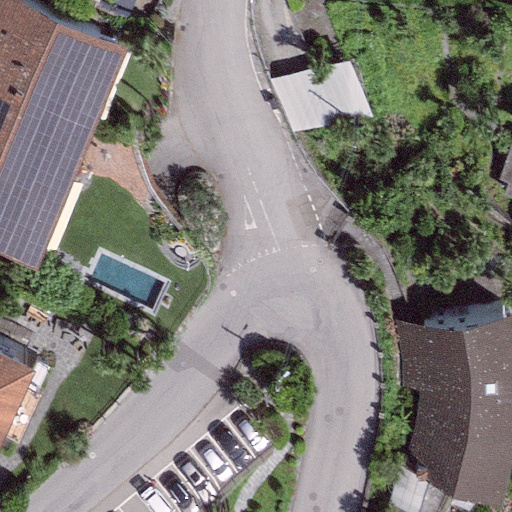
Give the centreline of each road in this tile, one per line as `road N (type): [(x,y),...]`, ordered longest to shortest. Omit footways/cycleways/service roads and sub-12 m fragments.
road 1 (residential): [(40,511),(138,425),(245,309),(291,288)]
road 2 (residential): [(214,0),(219,86),(291,288)]
road 3 (residential): [(291,288),(331,307),(346,359),(322,511)]
